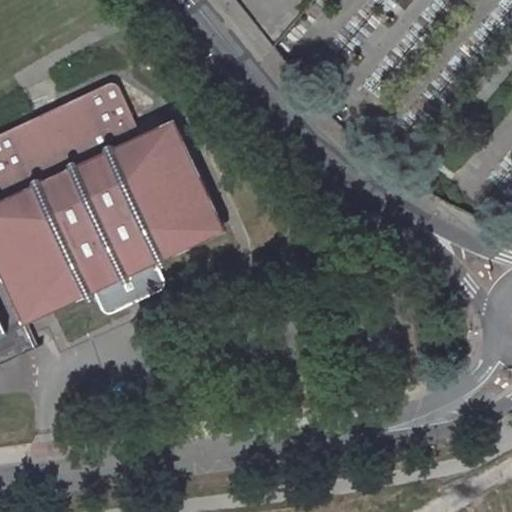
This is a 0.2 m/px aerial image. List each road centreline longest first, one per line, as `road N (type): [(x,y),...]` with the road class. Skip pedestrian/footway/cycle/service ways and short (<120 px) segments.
road 1 (unclassified): [(0,480),(386,438)]
road 2 (residential): [(190,0),(313,151),(421,224)]
road 3 (unclassified): [(505,331),(483,370),(386,438)]
road 4 (unclassified): [(386,438),(470,421),(511,397)]
road 5 (residential): [(421,224),(503,325)]
